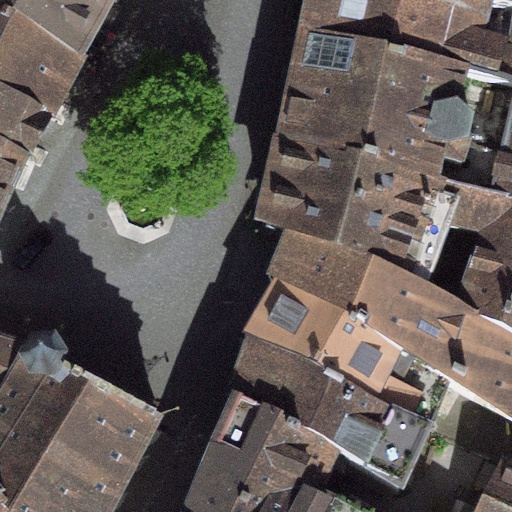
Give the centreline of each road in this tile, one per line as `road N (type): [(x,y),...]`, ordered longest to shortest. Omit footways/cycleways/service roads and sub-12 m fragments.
road 1 (residential): [(19,289),(195,358),(205,273),(263,0)]
road 2 (residential): [(183,0),(19,289)]
